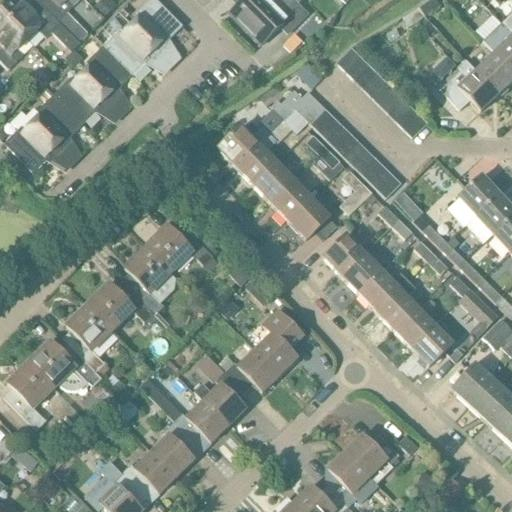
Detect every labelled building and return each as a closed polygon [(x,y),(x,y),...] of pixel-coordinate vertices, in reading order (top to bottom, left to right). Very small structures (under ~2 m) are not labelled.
[(77,44),(34,1),(26,10),(15,0),(7,0),(0,7),(0,16),(26,42),(36,32),(46,42),(51,36),(70,56),(79,47),(77,44)] [(35,0),(34,1),(77,44),(86,36),(66,15),(81,0),(80,0),(35,0)] [(132,29),(159,57),(165,51),(165,47),(182,30),(152,0),(135,18),(139,22),(132,29)] [(246,0),(228,18),(244,34),(271,7),(277,0),(246,0)] [(291,36),(308,18),(290,0),(277,0),(271,7),(244,34),(259,50),(282,27),(291,36)] [(337,0),(343,0),(348,5),(354,0),(316,0),(325,11),(337,0)] [(418,11),(424,20),(439,9),(433,1),(418,11)] [(408,30),(424,20),(418,11),(403,22),(408,30)] [(0,66),(8,74),(22,59),(15,53),(26,42),(0,16),(0,66)] [(511,39),(499,26),(481,43),(493,56),(511,75),(511,39)] [(103,50),(132,79),(149,63),(153,63),(159,57),(132,29),(124,37),(120,33),(103,50)] [(82,78),(109,106),(115,100),(115,96),(132,79),(103,50),(85,67),(90,71),(82,78)] [(336,67),(345,76),(360,60),(351,51),(336,67)] [(475,73),(498,97),(511,83),(511,75),(493,56),(475,73)] [(425,76),(435,86),(454,68),(444,58),(425,76)] [(345,76),(353,84),(368,69),(360,60),(345,76)] [(498,97),(475,73),(465,63),(456,71),(466,81),(457,90),(450,83),(439,94),(459,114),(468,104),(479,115),(498,97)] [(353,84),(362,93),(377,78),(368,69),(353,84)] [(53,98),(83,128),(99,112),(103,112),(109,106),(82,78),(74,86),(70,82),(53,98)] [(362,93),(370,101),(385,85),(377,78),(362,93)] [(370,101),(378,109),(393,94),(385,85),(370,101)] [(293,113),(291,111),(301,102),(293,94),(280,107),(276,104),(269,111),(282,124),(293,113)] [(378,109),(387,118),(402,102),(393,94),(378,109)] [(301,102),(291,111),(293,113),(300,119),(315,103),(307,96),(301,102)] [(35,125),(62,153),(66,149),(66,145),(83,128),(53,98),(36,115),(40,120),(35,125)] [(387,118),(395,126),(410,110),(402,102),(387,118)] [(300,119),(307,127),(308,128),(324,112),(315,103),(300,119)] [(395,126),(403,134),(419,119),(410,110),(395,126)] [(317,136),(332,120),(324,112),(308,128),(317,136)] [(300,119),(293,113),(282,124),(296,138),(307,127),(300,119)] [(427,127),(419,119),(403,134),(412,143),(427,127)] [(340,129),(332,120),(317,136),(325,144),(340,129)] [(3,148),(32,178),(50,161),(54,161),(62,153),(35,125),(25,135),(20,131),(3,148)] [(217,153),(234,171),(269,137),(261,129),(250,140),(240,130),(217,153)] [(349,137),(340,129),(325,144),(334,153),(349,137)] [(234,171),(251,188),(274,166),(265,156),(276,145),(269,137),(234,171)] [(357,145),(349,137),(334,153),(342,161),(357,145)] [(305,147),(318,159),(325,152),(312,139),(305,147)] [(365,153),(357,145),(342,161),(350,169),(365,153)] [(318,159),(332,173),(339,166),(325,152),(318,159)] [(358,177),(374,162),(365,153),(350,169),(358,177)] [(359,178),(368,186),(383,170),(374,162),(358,177),(359,178)] [(274,166),(251,188),(269,207),(292,184),(274,166)] [(383,170),(368,186),(376,194),(391,179),(383,170)] [(339,210),(348,220),(371,197),(349,175),(342,182),(354,195),(339,210)] [(400,188),(391,179),(376,194),(385,203),(400,188)] [(479,180),(445,212),(463,231),(466,229),(475,220),(497,199),(479,180)] [(292,184),(269,207),(287,226),(310,203),(292,184)] [(483,247),(492,238),(511,219),(511,215),(497,199),(475,220),(466,229),(483,247)] [(310,203),(287,226),(305,244),(328,222),(310,203)] [(390,230),(397,223),(384,210),(377,217),(390,230)] [(421,236),(439,253),(447,246),(419,219),(411,225),(421,236)] [(511,219),(492,238),(509,256),(511,253),(511,219)] [(397,223),(390,230),(404,244),(411,236),(397,223)] [(145,252),(170,278),(190,258),(203,271),(204,270),(209,275),(217,266),(213,262),(205,253),(211,247),(195,231),(189,237),(179,228),(170,236),(166,232),(145,252)] [(339,279),(363,256),(346,239),(322,262),(339,279)] [(439,253),(457,271),(464,264),(453,252),(458,246),(453,240),(447,246),(439,253)] [(426,266),(433,258),(420,245),(413,253),(426,266)] [(119,284),(153,319),(162,310),(150,298),(170,278),(145,252),(124,273),(127,277),(119,284)] [(363,256),(339,279),(356,297),(380,274),(363,256)] [(426,266),(440,279),(447,272),(433,258),(426,266)] [(457,271),(475,288),(482,282),(464,264),(457,271)] [(356,297),(374,315),(407,284),(400,276),(391,285),(380,274),(356,297)] [(244,288),(262,308),(272,299),(254,279),(244,288)] [(461,300),(468,293),(456,281),(449,288),(461,300)] [(475,288),(493,306),(500,299),(482,282),(475,288)] [(87,310),(112,335),(133,315),(144,327),(153,319),(119,284),(111,292),(108,289),(87,310)] [(374,315),(391,333),(415,310),(406,301),(415,292),(407,284),(374,315)] [(495,320),(483,307),(468,293),(461,300),(456,305),(477,325),(469,333),(476,341),(495,320)] [(493,306),(511,324),(511,323),(511,310),(500,299),(493,306)] [(100,381),(105,386),(109,382),(103,376),(108,371),(92,355),(112,335),(87,310),(66,331),(69,334),(61,342),(100,382),(100,381)] [(415,310),(391,333),(410,352),(433,329),(415,310)] [(254,356),(280,382),(297,365),(289,357),(303,343),(279,317),(264,332),(271,340),(254,356)] [(499,349),(511,362),(511,360),(511,335),(500,323),(481,343),(493,355),(499,349)] [(433,329),(410,352),(428,371),(451,348),(433,329)] [(68,394),(72,395),(76,394),(80,392),(84,390),(87,386),(91,390),(100,382),(61,342),(52,351),(49,348),(28,367),(54,393),(58,389),(64,393),(68,394)] [(252,388),(262,399),(280,382),(254,356),(238,371),(226,359),(216,368),(218,370),(244,396),(252,388)] [(2,401),(35,435),(45,425),(34,412),(54,393),(28,367),(7,389),(10,392),(2,401)] [(466,410),(490,384),(472,368),(449,394),(466,410)] [(244,396),(218,370),(208,380),(218,391),(212,398),(202,387),(193,395),(203,406),(228,433),(246,416),(235,405),(244,396)] [(161,397),(147,383),(138,392),(152,406),(161,397)] [(490,384),(466,410),(484,426),(508,400),(490,384)] [(511,403),(508,400),(484,426),(502,442),(511,431),(511,403)] [(201,439),(211,449),(228,433),(203,406),(187,422),(182,416),(172,426),(192,448),(201,439)] [(183,457),(192,448),(172,426),(164,434),(170,440),(151,457),(171,477),(176,483),(193,467),(183,457)] [(511,431),(502,442),(511,451),(511,431)] [(345,459),(372,485),(380,477),(376,472),(384,465),(388,469),(397,459),(377,439),(369,448),(360,439),(342,456),(345,459)] [(20,450),(12,460),(21,468),(29,458),(20,450)] [(376,489),(372,485),(345,459),(342,456),(325,473),(334,482),(325,490),(346,511),(346,510),(354,503),(358,507),(376,489)] [(111,469),(140,498),(141,498),(149,506),(157,498),(159,500),(176,483),(171,477),(151,457),(135,473),(122,459),(111,469)] [(140,498),(111,469),(108,465),(98,476),(102,480),(82,500),(92,511),(135,511),(131,507),(140,498)] [(428,511),(446,511),(464,494),(450,482),(425,508),(428,511)] [(295,511),(347,511),(346,510),(346,511),(325,490),(316,498),(308,490),(291,507),(295,511)] [(295,511),(291,507),(286,503),(276,511),(295,511)]
